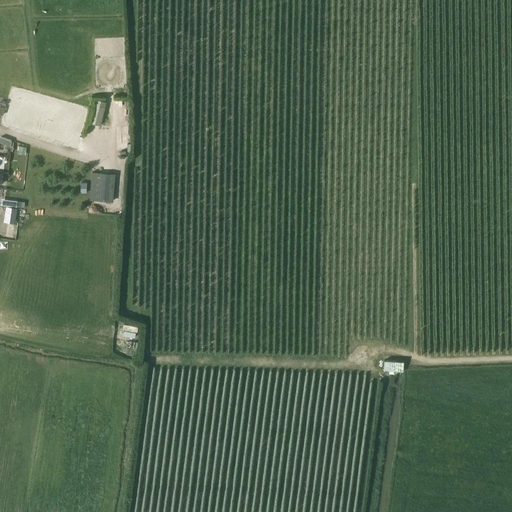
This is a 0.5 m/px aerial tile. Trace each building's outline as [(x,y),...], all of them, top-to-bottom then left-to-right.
[(88,122),(101,125),(107,102),(93,99),(88,122)] [(0,137),(0,142),(11,146),(11,140),(0,137)] [(92,172),(90,200),(113,202),(115,174),(92,172)] [(7,207),(6,213),(9,213),(8,222),(15,223),(17,208),(7,207)] [(384,360),(384,370),(403,371),(404,361),(384,360)]
